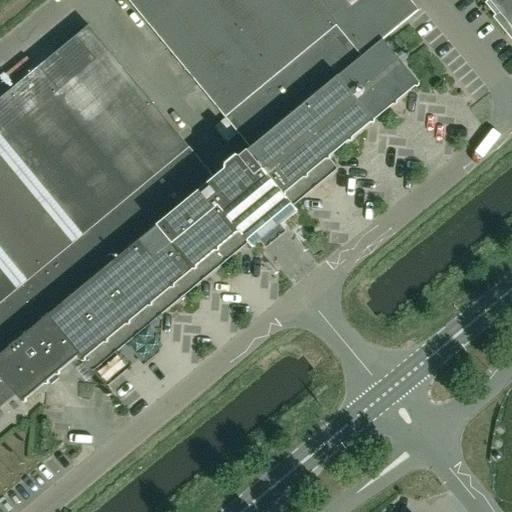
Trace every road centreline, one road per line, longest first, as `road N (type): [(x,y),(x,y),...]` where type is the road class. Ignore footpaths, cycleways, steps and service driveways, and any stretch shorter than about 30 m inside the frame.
road 1 (unclassified): [(0,55),(65,0),(428,0),(511,104)]
road 2 (unclassified): [(303,295),(41,511)]
road 3 (unclassified): [(511,122),(303,295)]
road 4 (unknown): [(110,0),(221,151)]
road 5 (tertiary): [(242,511),(387,393)]
road 6 (tertiary): [(387,393),(511,289)]
road 7 (unclassified): [(303,295),(387,393)]
